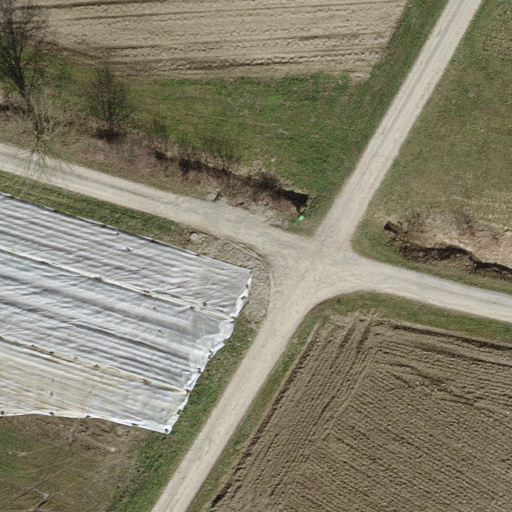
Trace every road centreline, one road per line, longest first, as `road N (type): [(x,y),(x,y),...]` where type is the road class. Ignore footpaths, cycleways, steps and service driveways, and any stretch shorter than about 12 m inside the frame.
road 1 (track): [(466,0),(326,260),(169,511)]
road 2 (track): [(0,149),(326,260),(511,309)]
